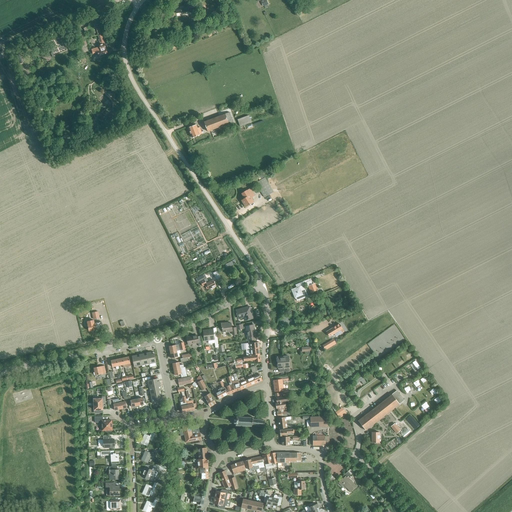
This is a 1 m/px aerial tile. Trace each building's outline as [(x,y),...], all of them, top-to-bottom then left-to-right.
[(194,4),(191,4),(191,2),(182,4),(182,6),(175,7),(176,13),(189,10),(189,13),(196,11),(194,4)] [(99,56),(107,53),(102,35),(98,36),(101,44),(99,45),(99,47),(91,49),(93,54),(97,53),(99,56)] [(204,122),(207,132),(232,123),(229,113),(204,122)] [(237,120),(240,127),(251,122),(248,116),(237,120)] [(199,127),(197,128),(196,125),(188,128),(192,138),(202,134),(199,127)] [(265,177),(255,183),(264,197),(273,192),(265,177)] [(241,200),(246,207),(254,202),(250,196),(252,195),(250,192),(247,194),(248,196),(241,200)] [(213,280),(206,283),(204,279),(206,278),(204,274),(196,278),(198,282),(200,281),(202,286),(204,285),(206,289),(208,288),(208,289),(216,286),(213,280)] [(291,289),(295,298),(303,295),(299,286),(304,284),(303,281),(295,284),(296,287),(291,289)] [(308,286),(310,293),(317,290),(315,283),(308,286)] [(248,319),(253,318),(250,306),(236,310),(238,318),(247,316),(248,319)] [(88,324),(89,331),(102,328),(100,322),(88,324)] [(231,323),(226,324),(226,323),(221,323),(222,328),(223,333),(232,332),(232,335),(236,334),(235,328),(232,328),(231,323)] [(252,340),(256,339),(255,336),(256,335),(253,324),(245,326),(248,340),(252,340)] [(334,333),(336,336),(344,331),(339,324),(327,331),(329,336),(334,333)] [(217,336),(214,337),(213,329),(203,330),(204,341),(214,340),(215,348),(218,347),(217,336)] [(200,336),(197,337),(197,335),(187,337),(188,344),(198,343),(199,346),(202,345),(200,336)] [(169,346),(170,352),(180,350),(186,349),(184,341),(180,341),(180,344),(169,346)] [(180,350),(170,352),(171,358),(178,357),(177,354),(180,353),(180,350)] [(146,353),(149,364),(156,362),(154,352),(151,353),(151,352),(146,353)] [(142,365),(149,364),(146,353),(146,354),(144,354),(144,353),(139,354),(142,365)] [(134,367),(142,365),(139,354),(139,355),(137,356),(137,355),(132,356),(134,367)] [(180,359),(181,362),(188,360),(187,357),(192,356),(190,354),(182,355),(183,358),(180,359)] [(286,372),(289,372),(288,368),(289,368),(288,356),(277,357),(278,369),(279,369),(279,372),(285,371),(286,372)] [(123,358),(125,367),(131,366),(129,357),(123,358)] [(118,366),(117,359),(111,361),(112,367),(116,366),(116,369),(119,369),(118,366)] [(102,374),(106,373),(104,365),(94,368),(95,375),(102,374)] [(184,367),(174,369),(175,375),(181,374),(182,377),(187,376),(185,367),(184,367)] [(253,377),(256,383),(262,380),(259,374),(257,375),(256,372),(253,373),(255,376),(253,377)] [(256,383),(253,377),(252,377),(251,374),(249,375),(250,378),(247,379),(250,386),(256,383)] [(232,384),(231,380),(230,376),(227,377),(228,383),(229,383),(230,385),(224,387),(227,395),(235,391),(232,384)] [(241,390),(238,380),(237,376),(234,377),(235,379),(231,380),(232,384),(235,391),(241,390)] [(178,379),(179,385),(191,383),(190,377),(178,379)] [(282,384),(281,377),(275,378),(276,380),(273,380),(275,392),(283,391),(282,384)] [(149,388),(160,385),(159,381),(158,378),(148,380),(149,388)] [(238,380),(241,390),(249,386),(246,380),(245,381),(243,378),(238,380)] [(197,382),(202,390),(206,388),(202,379),(197,382)] [(227,395),(224,387),(222,381),(220,382),(222,387),(219,389),(220,390),(216,393),(219,399),(227,395)] [(151,395),(161,393),(160,390),(161,390),(160,385),(149,388),(151,395)] [(358,421),(365,430),(404,400),(396,390),(358,421)] [(161,393),(151,395),(152,402),(163,400),(162,395),(161,393)] [(204,396),(210,407),(216,404),(210,393),(204,396)] [(283,410),(286,410),(285,401),(289,401),(288,395),(276,397),(277,403),(275,403),(276,408),(278,408),(278,411),(277,412),(277,417),(282,416),(287,415),(286,411),(281,412),(281,409),(282,409),(283,410)] [(94,399),(94,410),(102,409),(102,403),(106,403),(105,396),(102,396),(102,399),(94,399)] [(186,401),(188,411),(195,410),(193,400),(186,401)] [(112,420),(102,420),(102,416),(95,417),(95,422),(102,422),(102,431),(107,430),(107,432),(111,432),(111,430),(112,430),(112,420)] [(237,423),(236,423),(236,426),(237,426),(239,426),(240,426),(242,426),(243,426),(245,426),(248,426),(248,427),(248,426),(251,426),(251,427),(252,425),(264,426),(265,420),(253,419),(253,417),(252,417),(249,417),(246,417),(243,417),(243,416),(243,417),(241,417),(241,416),(240,416),(240,417),(238,417),(238,416),(238,417),(236,416),(236,419),(238,419),(237,423)] [(310,417),(310,427),(328,426),(328,416),(310,417)] [(278,418),(279,428),(287,428),(285,417),(278,418)] [(200,433),(198,424),(196,425),(190,426),(190,425),(183,426),(183,428),(182,429),(179,429),(180,436),(184,435),(186,443),(201,440),(200,433)] [(400,431),(395,424),(391,426),(397,433),(400,431)] [(150,438),(152,440),(155,433),(153,432),(151,437),(145,434),(141,443),(147,446),(150,438)] [(329,436),(325,436),(325,435),(312,435),(313,446),(325,445),(325,444),(329,444),(329,436)] [(114,439),(106,439),(106,436),(103,436),(104,448),(114,447),(114,439)] [(292,440),(290,440),(289,436),(282,437),(282,445),(290,445),(290,444),(293,444),(292,440)] [(199,459),(207,458),(206,447),(198,448),(199,459)] [(150,457),(152,458),(156,450),(153,449),(151,453),(145,450),(141,460),(148,463),(150,457)] [(116,454),(114,454),(114,451),(101,451),(101,455),(111,455),(111,463),(119,463),(118,454),(116,454)] [(277,453),(277,462),(278,462),(278,466),(283,466),(283,462),(289,462),(289,461),(300,461),(300,453),(277,453)] [(264,473),(266,472),(265,467),(262,456),(251,459),(244,460),(246,468),(249,467),(250,470),(263,468),(264,473)] [(199,468),(208,467),(207,458),(199,459),(194,459),(194,462),(198,461),(199,468)] [(230,465),(234,474),(245,470),(244,469),(245,468),(243,461),(236,463),(230,465)] [(119,470),(117,470),(117,466),(106,467),(106,470),(109,470),(110,479),(119,479),(119,470)] [(150,475),(152,476),(156,467),(154,466),(152,470),(146,467),(142,477),(148,480),(150,475)] [(219,473),(226,488),(231,485),(224,471),(219,473)] [(351,492),(356,486),(349,478),(351,475),(348,471),(341,477),(342,479),(338,483),(341,486),(343,484),(351,492)] [(301,479),(298,479),(298,489),(294,489),(294,495),(301,494),(301,489),(305,489),(305,481),(302,481),(301,479)] [(119,486),(115,486),(115,483),(106,483),(106,487),(107,496),(113,496),(114,496),(114,495),(118,495),(118,492),(119,492),(119,486)] [(152,489),(154,490),(157,484),(154,483),(152,487),(146,484),(142,493),(149,496),(152,489)] [(214,497),(226,500),(228,490),(222,489),(221,492),(216,491),(214,497)] [(195,503),(203,505),(205,496),(194,494),(193,501),(196,502),(195,503)] [(271,508),(273,498),(269,497),(270,495),(265,494),(263,501),(266,502),(265,507),(271,508)] [(273,498),(271,508),(276,509),(277,504),(280,505),(282,497),(277,496),(276,495),(275,494),(274,495),(273,498)] [(230,500),(226,500),(214,497),(213,503),(229,507),(230,500)] [(149,511),(152,507),(154,508),(157,500),(155,499),(153,503),(147,500),(143,510),(147,511),(149,511)] [(120,508),(120,500),(111,500),(111,505),(107,505),(107,510),(111,510),(120,509),(120,508)] [(313,511),(319,510),(317,505),(318,505),(317,503),(309,507),(310,510),(306,511),(313,511)]
